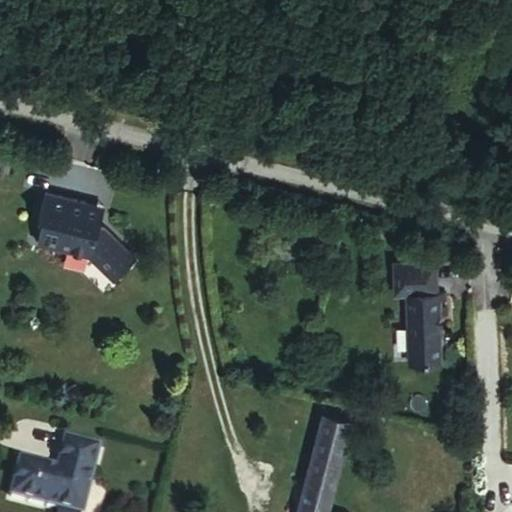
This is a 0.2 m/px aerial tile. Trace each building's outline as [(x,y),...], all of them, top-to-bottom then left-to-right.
[(100,215),(84,211),(85,211),(85,210),(85,209),(86,208),(86,207),(86,206),(85,205),(85,204),(85,203),(84,203),(84,202),(84,201),(83,201),(83,200),(82,200),(81,200),(43,190),(37,215),(42,216),(36,241),(87,254),(112,278),(133,255),(103,226),(97,225),(100,215)] [(102,205),(81,200),(82,200),(83,200),(83,201),(84,201),(84,202),(84,203),(85,203),(85,204),(85,205),(86,206),(86,207),(86,208),(85,209),(85,210),(85,211),(84,211),(100,215),(102,205)] [(393,294),(407,293),(436,291),(435,261),(393,263),(393,294)] [(436,291),(407,293),(409,365),(440,363),(439,347),(442,341),(441,324),(437,324),(437,315),(445,315),(444,291),(436,291)] [(335,475),(341,455),(350,419),(322,411),(299,497),(327,504),(335,475)] [(54,468),(16,459),(6,498),(64,511),(80,511),(96,448),(60,439),(54,468)] [(357,459),(341,455),(335,475),(351,479),(357,459)] [(342,511),(351,479),(335,475),(327,504),(299,497),(295,511),(342,511)]
